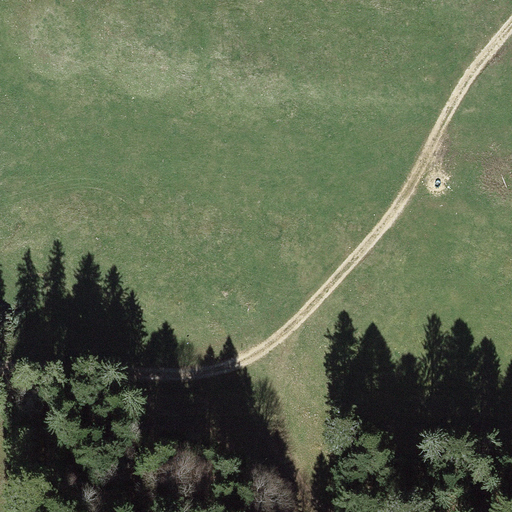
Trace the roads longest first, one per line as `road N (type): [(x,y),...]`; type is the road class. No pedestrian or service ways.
road 1 (track): [(290,337),(432,171),(466,90),(511,37)]
road 2 (track): [(0,368),(194,379),(290,337)]
road 3 (track): [(290,337),(275,397),(280,447),(328,511)]
